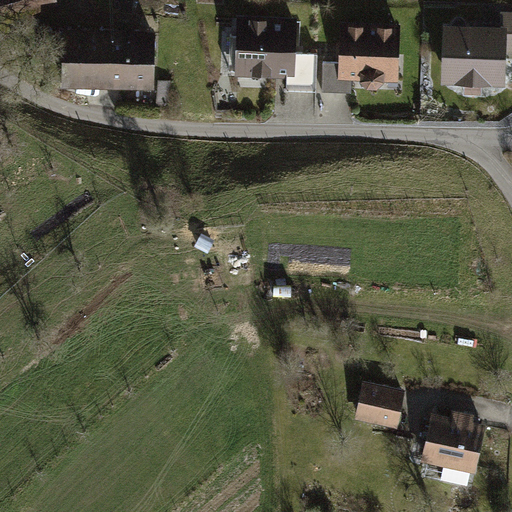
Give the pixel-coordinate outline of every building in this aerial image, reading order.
[(57,0),(0,0),(0,18),(58,2),(57,0)] [(498,22),(441,19),(439,77),(505,80),(507,51),(511,50),(511,9),(499,9),(498,22)] [(295,14),(234,12),(232,72),(284,74),(293,74),(294,51),(295,14)] [(399,21),(340,19),(338,61),(338,73),(348,74),(397,75),(399,21)] [(153,27),(62,23),(60,82),(151,85),(153,27)] [(314,52),(294,51),(293,74),(284,74),(283,88),(312,90),(314,52)] [(338,73),(338,61),(320,61),(318,91),(348,91),(348,74),(338,73)] [(110,222),(121,232),(135,217),(123,207),(110,222)] [(262,226),(261,240),(350,243),(351,228),(262,226)] [(259,244),(258,259),(347,261),(348,247),(259,244)] [(257,264),(256,278),(345,281),(346,266),(257,264)] [(401,386),(359,378),(351,417),(393,426),(401,386)] [(481,419),(427,409),(418,461),(472,470),(481,419)]
